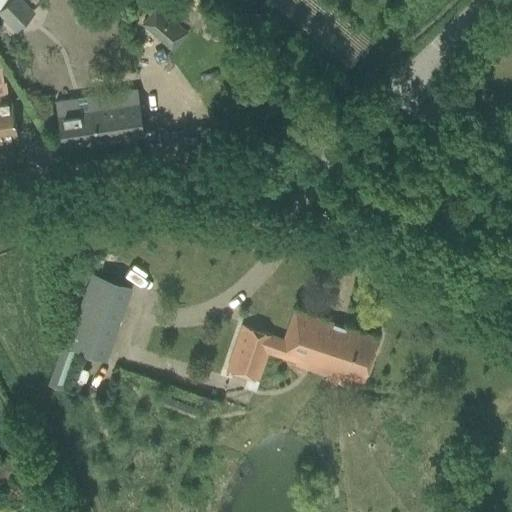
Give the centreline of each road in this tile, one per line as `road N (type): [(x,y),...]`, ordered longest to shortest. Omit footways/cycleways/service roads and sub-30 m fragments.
road 1 (tertiary): [(0,201),(259,180),(300,169)]
road 2 (tertiary): [(511,186),(403,92)]
road 3 (tertiary): [(300,169),(403,92)]
road 4 (tertiary): [(403,92),(489,0)]
road 5 (residential): [(400,240),(355,221),(300,169)]
